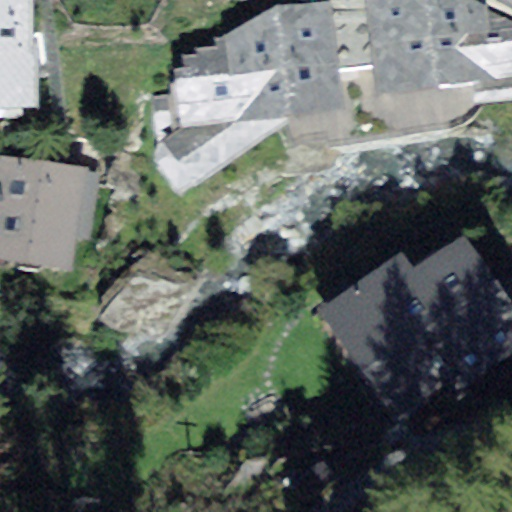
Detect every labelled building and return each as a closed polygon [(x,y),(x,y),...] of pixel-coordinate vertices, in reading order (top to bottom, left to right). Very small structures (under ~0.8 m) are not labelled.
[(31,0),(0,0),(0,120),(27,121),(31,0)] [(511,19),(455,0),(371,0),(379,107),(511,98),(511,19)] [(341,116),(329,12),(265,18),(179,79),(185,133),(341,116)] [(0,265),(73,276),(87,179),(3,167),(0,187),(0,265)] [(511,329),(456,241),(325,323),(399,440),(511,368),(511,329)] [(511,511),(511,496),(491,511),(511,511)]
